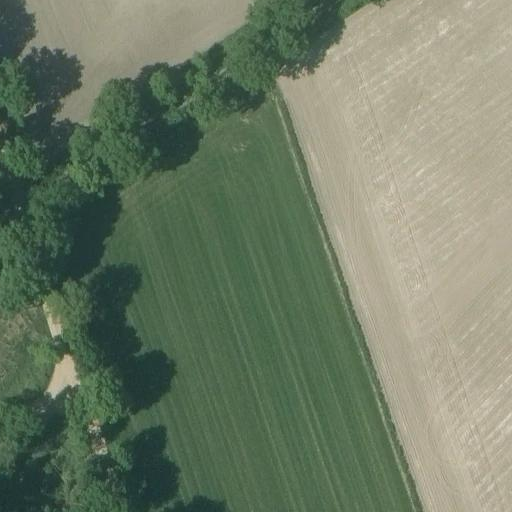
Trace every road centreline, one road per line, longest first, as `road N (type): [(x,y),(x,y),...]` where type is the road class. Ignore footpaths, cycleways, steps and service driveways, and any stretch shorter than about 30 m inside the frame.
road 1 (track): [(14,207),(327,0)]
road 2 (track): [(118,511),(14,207)]
